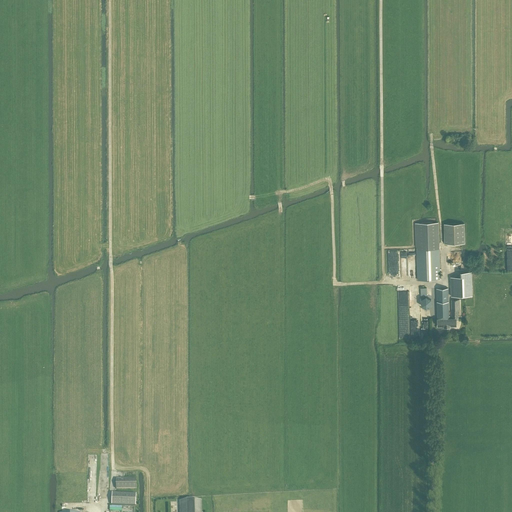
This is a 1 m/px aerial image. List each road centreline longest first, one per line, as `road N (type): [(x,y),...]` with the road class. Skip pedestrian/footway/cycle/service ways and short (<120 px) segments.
road 1 (track): [(109,0),(112,467)]
road 2 (track): [(433,310),(432,284),(334,284),(328,179),(279,192),(280,216)]
road 3 (track): [(392,282),(382,267),(380,0)]
road 4 (track): [(0,367),(33,511)]
